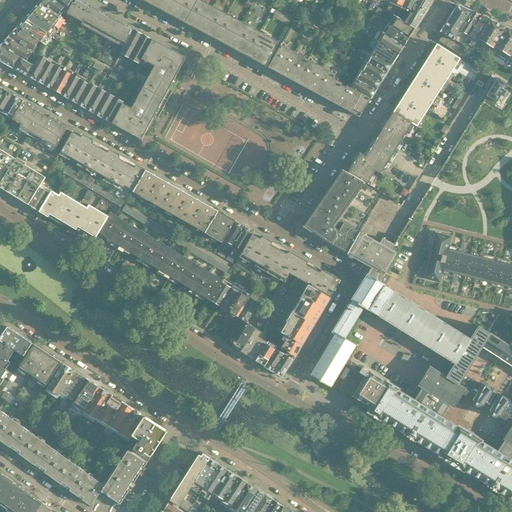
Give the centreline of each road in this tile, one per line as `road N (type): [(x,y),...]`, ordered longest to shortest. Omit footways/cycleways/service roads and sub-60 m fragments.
road 1 (residential): [(288,393),(0,209)]
road 2 (residential): [(0,74),(282,234)]
road 3 (residential): [(359,133),(107,0)]
road 4 (residential): [(497,511),(288,393)]
road 5 (residential): [(0,308),(189,428)]
road 6 (residential): [(282,234),(355,277),(288,393)]
road 7 (residential): [(447,0),(359,133)]
road 8 (residential): [(189,428),(315,511)]
road 9 (residential): [(359,133),(282,234)]
